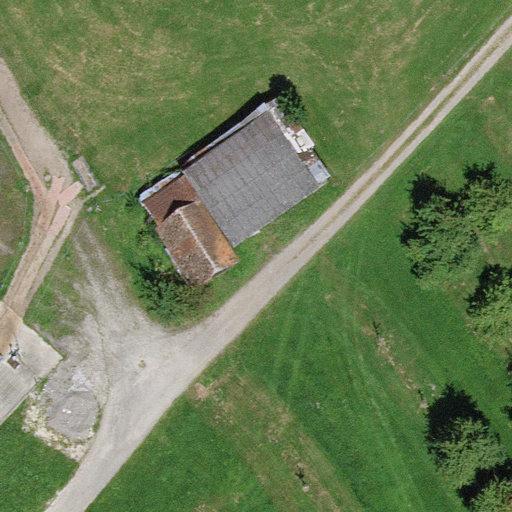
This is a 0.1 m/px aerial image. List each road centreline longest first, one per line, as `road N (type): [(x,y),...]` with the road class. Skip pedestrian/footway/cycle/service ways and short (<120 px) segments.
road 1 (track): [(511,26),(53,511)]
road 2 (track): [(0,84),(168,384)]
